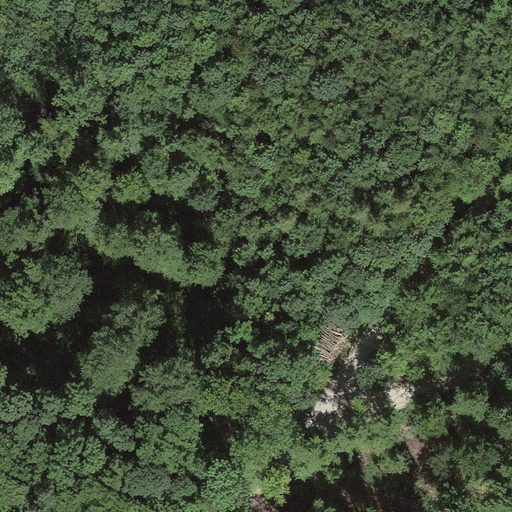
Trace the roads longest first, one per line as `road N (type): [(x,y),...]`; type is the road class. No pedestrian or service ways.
road 1 (track): [(348,372),(511,168)]
road 2 (track): [(511,350),(369,406),(348,372)]
road 3 (track): [(222,511),(276,464),(348,372)]
